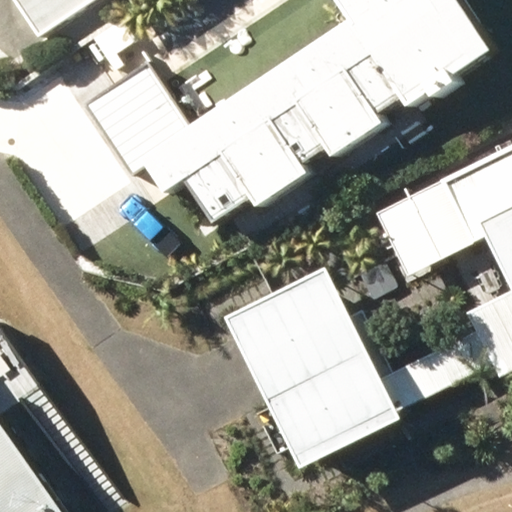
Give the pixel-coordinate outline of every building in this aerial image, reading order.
[(6,0),(34,40),(93,0),(6,0)] [(154,58),(90,99),(139,170),(156,160),(173,188),(195,175),(225,218),(262,194),(268,201),(318,169),(313,160),(335,144),(341,152),(393,119),(388,110),(411,93),(417,102),(440,87),(443,92),(465,79),(462,72),(502,47),(470,0),(349,0),(360,16),(199,124),(154,58)] [(511,148),(437,185),(466,245),(476,241),(511,315),(511,148)] [(311,268),(240,302),(305,434),(391,390),(353,314),(339,321),(311,268)] [(0,511),(61,511),(36,476),(28,482),(0,441),(0,412),(28,393),(0,352),(0,511)]
